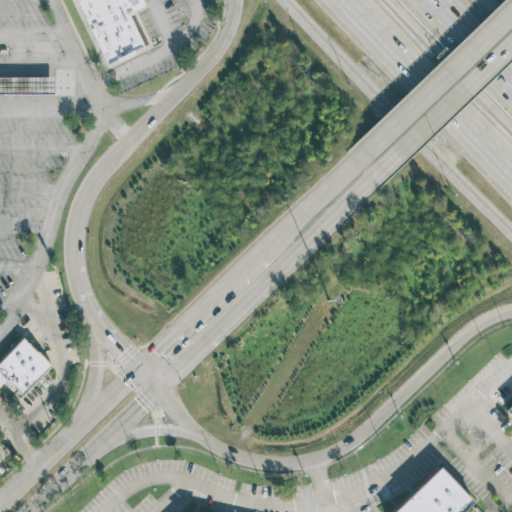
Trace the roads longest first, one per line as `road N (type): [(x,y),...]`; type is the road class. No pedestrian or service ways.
road 1 (primary): [(289,0),(511,230)]
road 2 (primary): [(155,393),(203,442),(277,467),(371,435),(404,400)]
road 3 (secondary): [(176,369),(384,169)]
road 4 (motorway): [(331,0),(511,188)]
road 5 (primary): [(136,139),(94,183),(76,226),(74,262),(102,331)]
road 6 (secondary): [(511,7),(366,151)]
road 7 (motorway): [(378,0),(511,138)]
road 8 (secondary): [(136,373),(0,502)]
road 9 (secondary): [(384,169),(511,44)]
road 10 (primary): [(238,0),(227,43),(136,139)]
road 11 (secondary): [(261,252),(136,373)]
road 12 (secondary): [(366,151),(261,252)]
road 13 (primary): [(404,400),(469,333),(511,312)]
